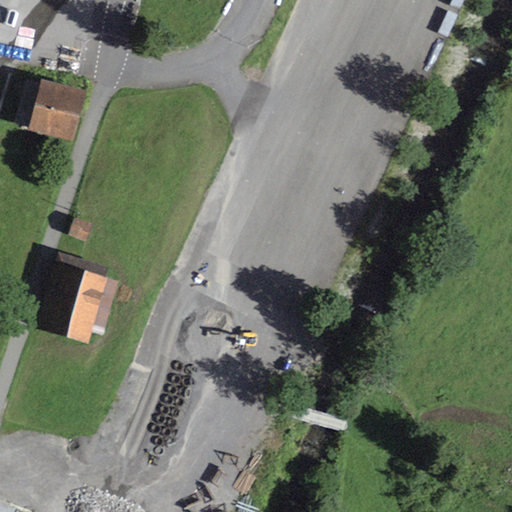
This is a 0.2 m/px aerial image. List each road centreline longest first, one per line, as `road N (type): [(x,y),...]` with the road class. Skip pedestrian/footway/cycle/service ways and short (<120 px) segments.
road 1 (unknown): [(0,464),(53,480),(100,481),(139,469),(164,439),(299,164)]
road 2 (unclassified): [(0,398),(103,87)]
road 3 (unknown): [(12,35),(103,87),(207,54)]
road 4 (unknown): [(379,0),(299,164)]
road 5 (unknown): [(207,54),(299,164)]
